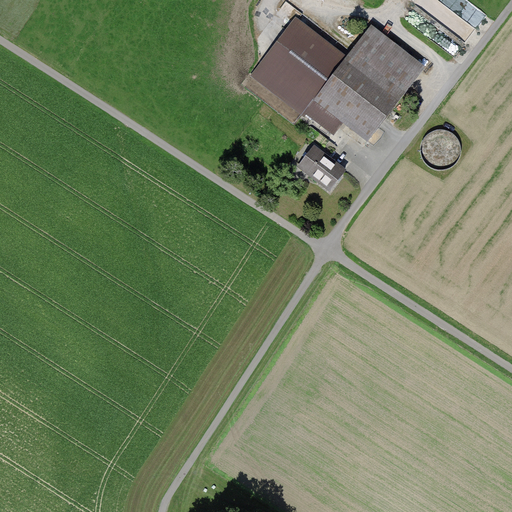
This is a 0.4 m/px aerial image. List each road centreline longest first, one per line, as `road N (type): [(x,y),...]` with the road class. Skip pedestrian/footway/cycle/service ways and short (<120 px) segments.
road 1 (track): [(511,10),(325,251),(165,511)]
road 2 (track): [(511,370),(0,39)]
